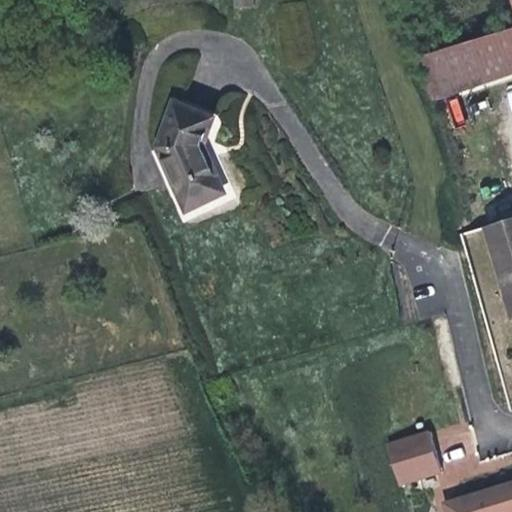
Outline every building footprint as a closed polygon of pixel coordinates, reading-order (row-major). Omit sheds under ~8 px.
[(511,29),(469,41),(455,46),(411,59),(425,100),(468,85),(481,80),(511,70),(511,29)] [(206,140),(215,113),(177,101),(162,145),(194,204),(231,184),(206,140)] [(511,219),(485,227),(487,234),(503,296),(511,293),(511,219)] [(399,489),(443,475),(430,435),(387,449),(399,489)] [(511,511),(511,484),(444,506),(446,511),(511,511)]
